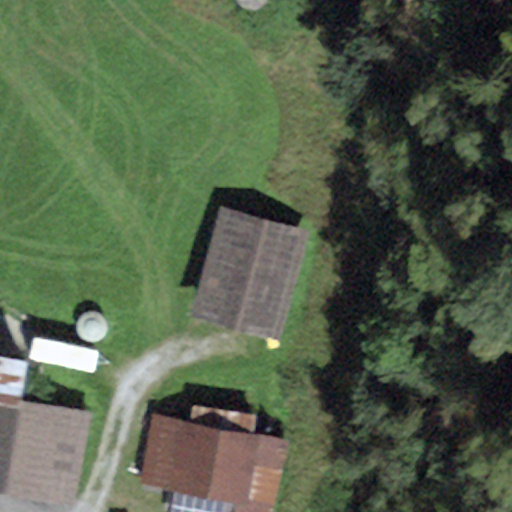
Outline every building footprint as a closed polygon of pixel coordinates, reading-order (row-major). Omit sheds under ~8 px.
[(226,214),(201,305),(273,325),(298,234),(226,214)] [(0,476),(6,478),(18,405),(15,404),(23,361),(0,356),(0,476)] [(70,489),(83,416),(18,405),(6,478),(70,489)] [(142,479),(175,485),(176,480),(186,428),(187,422),(154,415),(142,479)] [(176,480),(237,491),(243,465),(248,441),(186,428),(176,480)] [(266,511),(274,472),(243,465),(237,491),(233,511),(266,511)]
